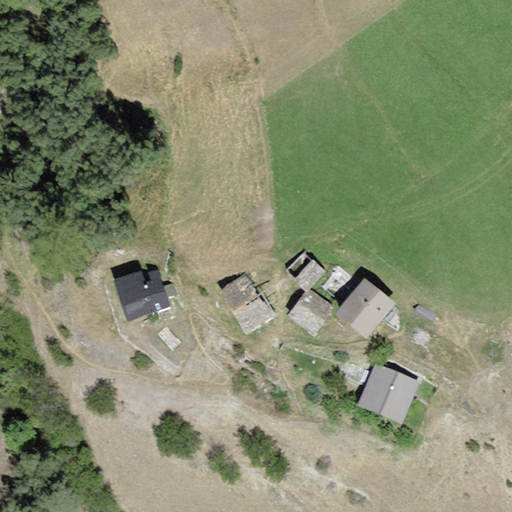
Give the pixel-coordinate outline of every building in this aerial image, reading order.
[(309,258),(293,276),(315,294),(330,276),(309,258)] [(343,272),(326,291),(349,310),(365,291),(343,272)] [(161,275),(124,287),(136,323),(173,311),(161,275)] [(252,283),(228,298),(254,339),(278,323),(252,283)] [(372,287),(347,318),(375,340),(400,309),(372,287)] [(317,297),(298,319),(320,337),(339,314),(317,297)] [(423,389),(381,375),(369,410),(411,424),(423,389)]
